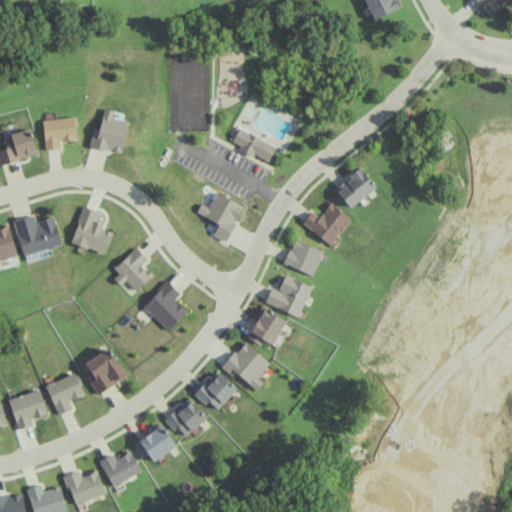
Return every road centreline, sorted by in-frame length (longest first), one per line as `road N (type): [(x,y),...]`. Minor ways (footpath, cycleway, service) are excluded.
road 1 (residential): [(0,462),(77,439),(183,364),(219,319),(297,177),(405,88),(452,32)]
road 2 (residential): [(235,288),(196,267),(119,184),(72,174),(0,193)]
